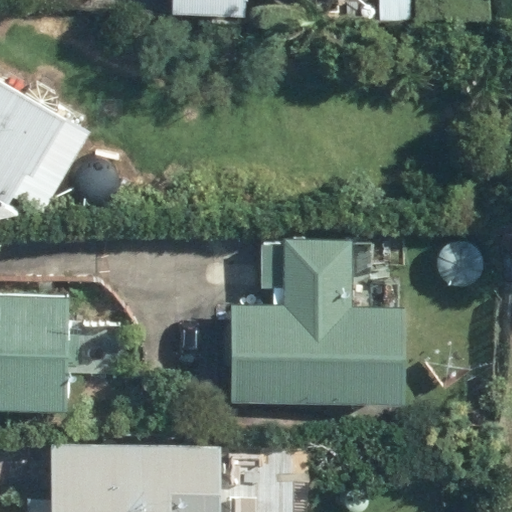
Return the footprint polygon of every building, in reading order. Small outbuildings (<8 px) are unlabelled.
[(242,0),(169,0),(169,8),(243,8),(242,0)] [(0,192),(4,195),(23,164),(28,166),(60,112),(0,76),(0,192)] [(231,299),(230,397),(397,399),(399,300),(347,300),(349,232),(283,231),(282,301),(231,299)] [(0,404),(63,405),(66,290),(0,288),(0,404)] [(215,511),(216,437),(49,438),(49,494),(24,493),(25,508),(0,508),(0,511),(215,511)]
